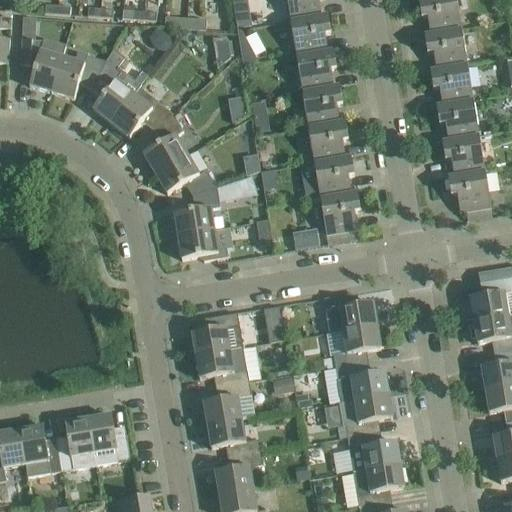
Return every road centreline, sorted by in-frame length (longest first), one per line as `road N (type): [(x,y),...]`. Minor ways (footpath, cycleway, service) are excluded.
road 1 (residential): [(148,305),(414,262)]
road 2 (residential): [(414,262),(371,0)]
road 3 (residential): [(148,305),(135,228),(99,169),(39,130),(0,126)]
road 4 (residential): [(458,511),(414,262)]
road 5 (residential): [(0,419),(163,391)]
road 6 (residential): [(183,511),(163,391)]
